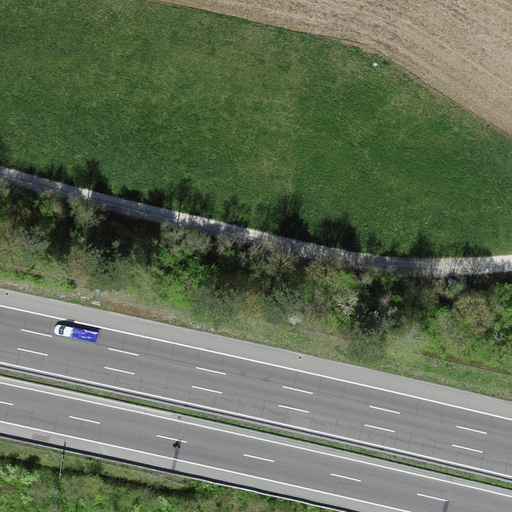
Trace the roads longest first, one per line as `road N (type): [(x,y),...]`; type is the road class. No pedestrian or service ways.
road 1 (motorway): [(511,448),(0,334)]
road 2 (track): [(0,174),(351,260),(511,263)]
road 3 (motorway): [(0,401),(492,511)]
